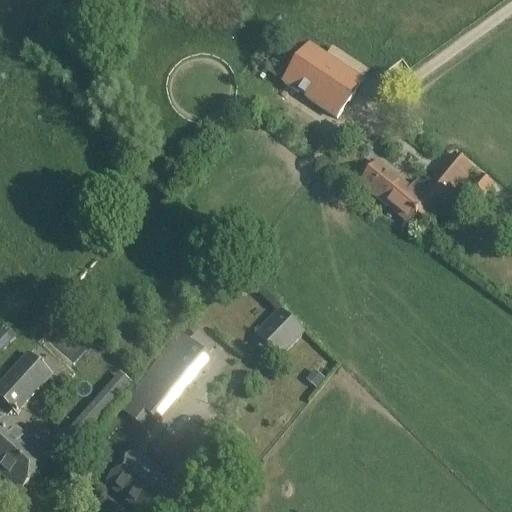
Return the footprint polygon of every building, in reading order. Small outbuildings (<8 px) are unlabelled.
[(294,36),(264,74),(282,86),(338,124),(366,84),(364,82),(328,58),(311,46),(310,48),(294,36)] [(233,96),(233,95),(232,89),(231,84),(228,79),(224,73),(219,69),(214,66),(206,64),(202,63),(196,64),(190,65),(185,68),(179,72),(174,79),(172,83),(170,88),(170,95),(170,102),(172,107),(175,112),(179,117),(183,121),(188,124),(193,125),(199,126),(205,126),(211,125),(217,122),(223,118),(227,114),(230,108),(232,102),(233,96)] [(411,192),(379,165),(361,187),(409,227),(418,216),(427,224),(453,192),(473,170),(456,156),(426,193),(417,185),(411,192)] [(493,187),(479,175),(471,185),(485,196),(493,187)] [(280,311),(255,337),(281,363),(306,336),(280,311)] [(129,400),(150,417),(161,426),(179,404),(178,403),(195,383),(197,385),(215,363),(181,335),(145,377),(147,379),(129,400)] [(29,355),(0,386),(0,401),(18,418),(55,378),(29,355)] [(308,384),(316,392),(324,383),(316,375),(308,384)] [(86,436),(120,398),(111,389),(100,402),(102,403),(79,429),(86,436)] [(51,462),(6,421),(0,427),(0,473),(22,493),(51,462)] [(156,480),(158,477),(133,456),(107,486),(138,511),(174,511),(185,499),(169,486),(167,489),(156,480)]
